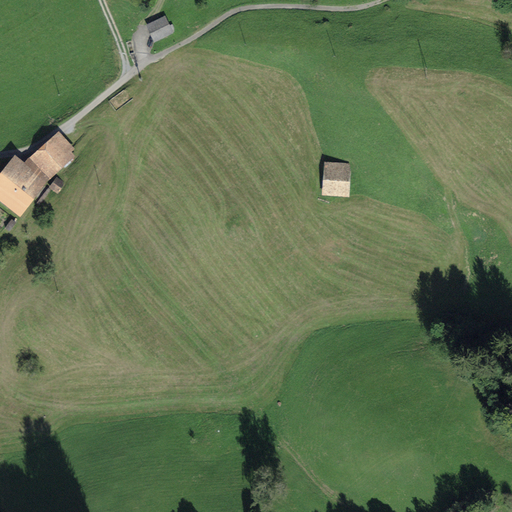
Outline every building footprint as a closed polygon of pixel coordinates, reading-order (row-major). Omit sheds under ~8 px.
[(157,39),(169,32),(163,19),(150,26),(157,39)] [(61,136),(34,160),(48,175),(70,156),(67,152),(72,148),(61,136)] [(329,164),(327,191),(346,193),(348,165),(329,164)] [(0,193),(19,208),(35,188),(39,191),(43,186),(17,165),(0,186),(0,193)] [(58,179),(51,188),(58,193),(65,184),(58,179)]
